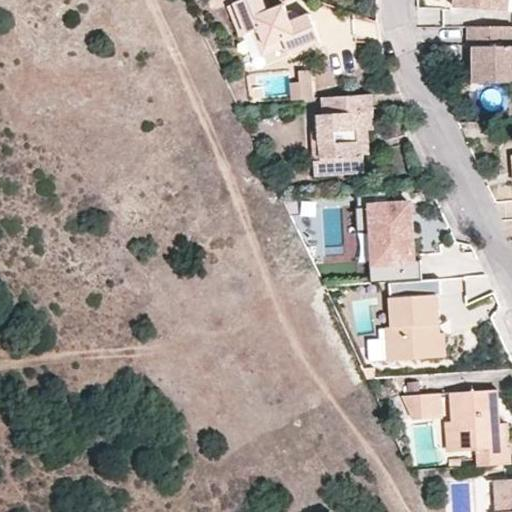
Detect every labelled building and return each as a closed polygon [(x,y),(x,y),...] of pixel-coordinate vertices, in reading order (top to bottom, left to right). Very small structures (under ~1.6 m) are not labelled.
[(264,0),(243,0),(235,3),(247,33),(260,28),(267,45),(285,38),(288,47),(292,53),(322,41),(311,14),(291,21),(285,4),(269,10),(264,0)] [(457,0),(457,8),(498,8),(504,9),(504,0),(457,0)] [(247,33),(235,3),(228,5),(241,36),(247,33)] [(511,25),(472,26),(472,48),(478,48),(480,84),(511,83),(511,25)] [(260,28),(247,33),(249,37),(257,43),(262,56),(288,47),(285,38),(267,45),(260,28)] [(478,48),(472,48),(472,85),(480,84),(478,48)] [(303,71),(304,83),(315,82),(315,70),(303,71)] [(315,82),(304,83),(305,100),(317,99),(315,82)] [(304,83),(294,83),(295,101),(305,100),(304,83)] [(375,94),(323,99),(323,113),(319,114),(320,133),(320,142),(322,158),(330,159),(330,174),(366,172),(365,154),(364,129),(371,129),(377,129),(375,94)] [(364,129),(365,154),(372,154),(371,129),(364,129)] [(322,158),(320,142),(315,143),(316,175),(330,174),(330,159),(322,158)] [(410,205),(357,208),(358,231),(375,230),(377,261),(372,262),(373,282),(397,281),(421,279),(420,260),(413,260),(412,240),(402,241),(401,228),(411,227),(410,205)] [(412,240),(411,227),(401,228),(402,241),(412,240)] [(397,281),(398,296),(441,294),(443,293),(442,277),(421,279),(397,281)] [(388,326),(388,346),(389,346),(390,360),(435,357),(434,326),(442,325),(441,294),(398,296),(391,296),(394,326),(388,326)] [(442,332),(442,325),(434,326),(435,357),(447,356),(446,333),(442,332)] [(389,346),(388,346),(374,348),(375,361),(390,360),(389,346)] [(375,368),(364,368),(369,379),(380,378),(375,368)] [(452,392),(454,421),(455,450),(477,449),(478,465),(511,462),(511,445),(510,445),(503,446),(502,424),(499,389),(452,392)] [(443,392),(404,395),(416,418),(444,414),(443,392)] [(455,450),(454,421),(446,420),(448,450),(455,450)] [(509,423),(502,424),(503,446),(510,445),(509,423)] [(451,467),(463,466),(462,458),(451,458),(451,467)] [(511,511),(511,478),(496,479),(497,511),(511,511)]
